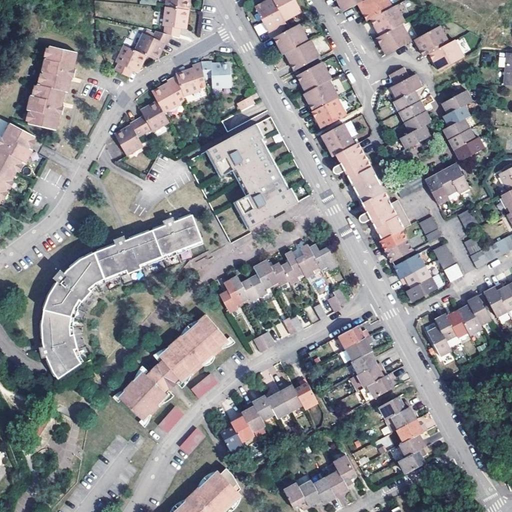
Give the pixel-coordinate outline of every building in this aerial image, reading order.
[(168,0),(167,9),(187,11),(188,0),(168,0)] [(270,34),(287,25),(285,22),(273,0),(266,4),(257,9),(270,34)] [(303,13),(295,0),(273,0),(285,22),(303,13)] [(340,0),(341,1),(344,0),(345,3),(348,9),(359,3),(362,1),(364,0),(340,0)] [(369,20),(372,18),(393,7),(388,0),(364,0),(362,1),(366,8),(367,11),(364,12),(369,20)] [(393,7),(372,18),(376,26),(378,24),(379,27),(383,34),(402,24),(406,22),(397,5),(393,7)] [(172,37),(180,39),(181,30),(185,30),(187,11),(167,9),(164,34),(172,37)] [(257,34),(264,31),(261,23),(254,26),(257,34)] [(411,42),(402,24),(383,34),(381,35),(377,37),(381,45),(384,43),(385,46),(389,53),(411,42)] [(279,46),(282,45),(287,54),(289,53),(308,42),(299,25),(274,38),(279,46)] [(431,53),(450,43),(441,26),(418,38),(422,45),(423,48),(420,49),(424,57),(431,53)] [(145,56),(155,60),(161,50),(164,44),(167,46),(172,37),(164,34),(156,32),(153,38),(146,35),(137,52),(145,56)] [(415,40),(420,49),(423,48),(422,45),(418,38),(415,40)] [(456,40),(450,43),(431,53),(434,60),(437,58),(438,61),(442,69),(465,57),(456,40)] [(292,63),(296,71),(320,58),(311,41),(308,42),(289,53),(294,62),(292,63)] [(279,46),(284,55),(287,54),(282,45),(279,46)] [(137,52),(126,47),(116,71),(129,78),(132,71),(137,73),(145,56),(137,52)] [(59,117),(62,107),(62,104),(65,92),(67,93),(71,80),(71,77),(74,67),(77,54),(51,48),(42,86),(39,86),(30,124),(56,131),(59,117)] [(434,60),(440,70),(442,69),(438,61),(437,58),(434,60)] [(187,72),(177,76),(182,92),(183,96),(201,89),(207,87),(205,79),(201,62),(192,66),(194,70),(187,72)] [(212,62),(201,62),(205,79),(212,79),(212,86),(232,86),(230,65),(212,66),(212,62)] [(332,79),(323,62),(298,75),(302,82),(304,81),(310,91),(329,81),(332,79)] [(393,82),(405,76),(407,74),(404,68),(390,75),(393,82)] [(398,100),(416,90),(423,87),(416,75),(407,80),(396,86),(391,88),(398,100)] [(182,92),(177,76),(168,81),(170,85),(165,88),(153,94),(158,103),(163,112),(179,103),(175,95),(182,92)] [(396,86),(407,80),(405,76),(393,82),(395,84),(396,86)] [(314,111),(337,99),(338,98),(329,81),(310,91),(307,92),(312,102),(310,103),(314,111)] [(399,113),(421,101),(419,97),(416,90),(398,100),(394,102),(399,113)] [(442,104),(447,114),(463,105),(471,101),(466,91),(454,97),(442,104)] [(237,105),(241,112),(255,105),(251,97),(237,105)] [(346,116),(337,99),(314,111),(313,111),(317,119),(319,118),(324,127),(346,116)] [(399,113),(405,123),(426,111),(425,108),(421,101),(399,113)] [(145,134),(168,122),(163,112),(158,103),(147,109),(142,112),(144,117),(137,120),(145,134)] [(448,127),(464,119),(469,116),(463,105),(447,114),(443,116),(447,124),(448,127)] [(410,133),(425,125),(432,122),(428,114),(426,111),(405,123),(410,133)] [(449,140),(469,129),(464,119),(448,127),(443,130),(447,137),(449,140)] [(132,128),(116,137),(126,154),(142,146),(138,138),(145,134),(137,120),(130,124),(132,128)] [(260,124),(256,126),(263,139),(267,137),(260,124)] [(328,146),(350,135),(344,124),(323,136),(328,146)] [(4,138),(0,145),(0,202),(22,161),(35,137),(11,125),(4,138)] [(400,139),(406,149),(431,136),(429,133),(425,125),(410,133),(400,139)] [(247,197),(234,204),(248,229),(270,217),(298,203),(291,190),(289,192),(261,140),(263,139),(256,126),(230,140),(207,152),(221,178),(234,171),(247,197)] [(450,143),(454,150),(475,139),(469,129),(449,140),(450,143)] [(334,157),(336,155),(355,145),(350,135),(328,146),(334,157)] [(39,155),(45,143),(35,137),(22,161),(26,163),(32,151),(39,155)] [(475,139),(454,150),(456,153),(460,161),(484,147),(479,137),(475,139)] [(401,229),(404,228),(384,191),(372,168),(384,161),(378,150),(366,157),(358,143),(355,145),(336,155),(340,164),(335,168),(334,169),(333,170),(333,172),(333,173),(335,174),(336,175),(338,174),(343,172),(344,171),(367,212),(365,213),(361,216),(359,218),(359,219),(359,221),(360,221),(361,222),(362,222),(364,222),(370,219),(381,240),(401,229)] [(147,172),(155,178),(167,163),(160,157),(147,172)] [(446,168),(457,190),(459,194),(470,188),(465,179),(457,163),(449,167),(446,168)] [(508,191),(511,188),(511,165),(498,173),(508,191)] [(436,174),(447,195),(457,190),(446,168),(443,170),(436,174)] [(413,175),(420,187),(427,184),(425,180),(420,171),(413,175)] [(427,184),(438,205),(449,199),(447,195),(436,174),(433,175),(425,180),(427,184)] [(407,178),(413,191),(420,187),(413,175),(407,178)] [(401,182),(407,194),(413,191),(407,178),(401,182)] [(407,194),(401,182),(394,185),(400,198),(407,194)] [(384,191),(404,228),(411,224),(397,199),(391,187),(384,191)] [(295,188),(291,190),(298,203),(302,201),(295,188)] [(510,212),(511,211),(511,188),(508,191),(501,195),(510,212)] [(458,214),(462,221),(473,215),(469,208),(458,214)] [(105,280),(202,241),(192,215),(178,221),(175,222),(166,225),(128,240),(125,241),(117,245),(93,254),(82,260),(68,271),(65,274),(63,276),(59,282),(52,293),(47,305),(44,311),(42,325),(43,338),(44,345),(45,348),(47,357),(50,364),(54,372),(59,379),(82,364),(74,350),(78,348),(74,335),(72,336),(71,329),(71,318),(75,307),(79,300),(82,303),(92,292),(89,289),(95,285),(105,280)] [(424,219),(431,231),(437,228),(438,228),(431,215),(424,219)] [(465,227),(476,221),(473,215),(462,221),(465,227)] [(424,219),(418,222),(424,235),(431,231),(424,219)] [(468,234),(480,227),(476,221),(465,227),(468,234)] [(440,234),(437,228),(431,231),(424,235),(428,241),(440,234)] [(381,243),(385,251),(406,239),(401,229),(381,240),(379,241),(381,243)] [(467,248),(479,242),(476,235),(463,241),(467,248)] [(502,239),(508,251),(511,248),(511,241),(509,235),(502,239)] [(391,261),(412,250),(406,239),(385,251),(389,259),(391,261)] [(496,242),(502,254),(508,251),(502,239),(496,242)] [(203,245),(202,241),(105,280),(95,285),(89,289),(92,292),(82,303),(79,300),(75,307),(71,318),(71,329),(72,336),(74,335),(78,348),(74,350),(82,364),(92,356),(86,346),(83,333),(84,321),(89,308),(98,298),(192,253),(191,250),(203,245)] [(436,256),(448,249),(445,242),(432,249),(436,256)] [(470,254),(476,251),(482,248),(479,242),(467,248),(470,254)] [(496,242),(489,245),(495,257),(502,254),(496,242)] [(483,249),(489,261),(495,257),(489,245),(483,249)] [(322,272),(311,250),(309,247),(302,250),(305,257),(297,261),(304,275),(306,280),(322,272)] [(318,247),(311,250),(322,272),(328,269),(330,272),(338,268),(330,251),(322,255),(318,247)] [(482,248),(476,251),(482,264),(489,261),(483,249),(482,248)] [(439,262),(452,256),(448,249),(436,256),(439,262)] [(476,251),(470,254),(470,255),(476,267),(482,264),(476,251)] [(400,278),(424,265),(418,252),(393,266),(400,278)] [(296,278),(304,275),(297,261),(293,253),(286,257),(289,263),(282,266),(289,282),(291,285),(298,282),(296,278)] [(443,269),(449,265),(455,262),(452,256),(439,262),(443,269)] [(272,268),(268,261),(261,264),(272,286),(278,283),(280,287),(289,282),(282,266),(280,264),(272,268)] [(449,265),(456,278),(463,274),(456,262),(455,262),(449,265)] [(272,286),(261,264),(254,268),(258,275),(250,279),(259,297),(267,293),(265,289),(272,286)] [(431,277),(424,265),(400,278),(403,284),(407,282),(411,288),(431,277)] [(443,269),(449,281),(456,278),(449,265),(443,269)] [(438,288),(444,285),(439,274),(433,276),(438,288)] [(238,276),(231,279),(241,301),(248,297),(250,301),(259,297),(250,279),(241,283),(238,276)] [(406,290),(412,301),(437,288),(431,277),(411,288),(406,290)] [(241,301),(231,279),(224,282),(227,290),(219,293),(228,312),(236,308),(234,304),(241,301)] [(494,286),(507,311),(511,308),(511,290),(508,284),(504,286),(503,287),(500,283),(494,286)] [(487,299),(497,316),(507,311),(494,286),(483,292),(487,299)] [(340,289),(334,293),(336,296),(341,306),(346,303),(340,289)] [(469,303),(481,325),(491,320),(482,302),(478,295),(467,300),(469,303)] [(329,300),(336,313),(343,309),(341,306),(336,296),(329,300)] [(248,297),(241,301),(244,306),(250,301),(248,297)] [(457,310),(468,332),(470,335),(482,328),(481,325),(469,303),(460,308),(457,310)] [(320,321),(328,318),(320,304),(314,308),(320,321)] [(450,313),(446,315),(457,335),(458,337),(468,332),(457,310),(450,313)] [(438,326),(446,341),(457,335),(446,315),(445,313),(441,315),(435,319),(438,326)] [(229,342),(205,316),(158,356),(162,360),(179,380),(182,384),(229,342)] [(297,317),(290,320),(296,332),(297,334),(304,330),(297,317)] [(282,322),(290,335),(296,332),(290,320),(289,318),(282,322)] [(446,341),(438,326),(427,331),(440,356),(451,350),(446,341)] [(347,349),(368,337),(365,331),(361,333),(358,335),(355,329),(339,337),(346,349),(347,349)] [(274,346),(267,333),(260,336),(268,350),(274,346)] [(268,350),(260,336),(254,340),(261,353),(268,350)] [(372,344),(368,337),(347,349),(354,362),(367,355),(370,353),(366,346),(369,345),(372,344)] [(359,374),(376,365),(373,359),(370,361),(369,359),(367,355),(354,362),(353,362),(359,374)] [(95,369),(91,360),(83,365),(88,374),(95,369)] [(179,380),(162,360),(146,375),(164,393),(173,386),(179,380)] [(380,363),(376,365),(379,370),(383,378),(387,376),(380,363)] [(379,370),(376,365),(359,374),(358,375),(365,387),(368,386),(383,378),(379,370)] [(146,375),(143,372),(118,397),(144,423),(169,398),(164,393),(146,375)] [(388,383),(391,381),(394,380),(391,373),(387,376),(383,378),(368,386),(365,387),(360,390),(367,403),(375,399),(392,390),(389,386),(388,383)] [(218,382),(211,374),(191,390),(198,398),(218,382)] [(358,375),(351,379),(358,391),(365,387),(358,375)] [(306,409),(318,403),(306,380),(299,384),(301,388),(302,390),(299,391),(297,393),(303,405),(306,409)] [(280,393),(290,412),(303,405),(297,393),(296,391),(293,387),(291,388),(280,393)] [(280,393),(267,400),(275,415),(277,418),(290,412),(280,393)] [(253,403),(263,421),(275,415),(267,400),(265,396),(253,403)] [(387,421),(391,418),(409,408),(406,401),(402,404),(399,405),(398,403),(396,399),(380,408),(387,421)] [(266,426),(263,421),(253,403),(247,407),(248,410),(246,411),(242,414),(244,417),(252,433),(266,426)] [(166,434),(183,415),(175,407),(158,426),(166,434)] [(409,408),(391,418),(398,431),(413,423),(409,416),(413,415),(409,408)] [(232,424),(242,442),(254,436),(252,433),(244,417),(242,418),(238,421),(232,424)] [(391,418),(387,421),(393,433),(395,433),(398,431),(391,418)] [(395,433),(401,445),(419,436),(427,432),(423,424),(419,427),(418,424),(416,421),(413,423),(398,431),(395,433)] [(244,446),(242,442),(232,424),(225,427),(227,431),(225,432),(221,435),(231,453),(244,446)] [(206,436),(197,428),(180,447),(189,455),(206,436)] [(419,436),(401,445),(401,446),(407,458),(423,450),(426,448),(421,439),(419,436)] [(371,444),(353,453),(356,459),(375,450),(371,444)] [(418,460),(422,458),(426,456),(423,450),(407,458),(400,462),(407,474),(422,466),(420,462),(418,460)] [(347,457),(335,464),(339,472),(346,485),(351,482),(350,479),(352,478),(357,475),(347,457)] [(226,469),(221,474),(238,492),(241,490),(233,475),(226,469)] [(218,471),(174,511),(226,511),(243,497),(238,492),(221,474),(218,471)] [(326,479),(336,497),(347,492),(349,491),(346,485),(339,472),(326,479)] [(326,479),(314,486),(323,504),(326,503),(336,497),(326,479)] [(323,504),(314,486),(311,482),(299,488),(309,507),(313,505),(315,504),(317,508),(323,504)] [(299,504),(301,507),(302,510),(309,507),(299,488),(297,484),(284,491),(293,507),(297,505),(299,504)]
